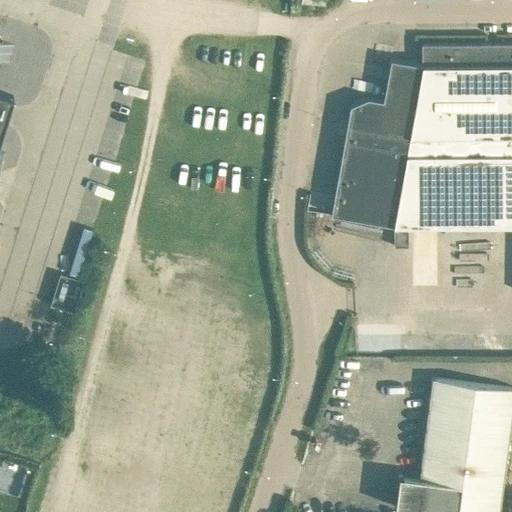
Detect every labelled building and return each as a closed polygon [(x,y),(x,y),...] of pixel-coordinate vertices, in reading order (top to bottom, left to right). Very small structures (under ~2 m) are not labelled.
[(0,137),(13,96),(0,91),(0,39),(0,137)] [(511,41),(465,42),(466,62),(511,61),(511,41)] [(421,43),(422,63),(431,63),(466,62),(465,42),(421,43)] [(390,57),(383,100),(415,105),(414,115),(431,115),(431,63),(422,63),(390,57)] [(431,115),(431,131),(511,129),(511,61),(466,62),(431,63),(431,115)] [(350,105),(344,137),(408,146),(410,131),(431,131),(431,115),(414,115),(415,105),(383,100),(367,97),(350,105)] [(400,190),(393,223),(393,224),(394,224),(394,245),(408,245),(408,223),(511,222),(511,129),(431,131),(410,131),(408,146),(400,190)] [(344,137),(336,181),(400,190),(408,146),(344,137)] [(330,214),(393,223),(400,190),(336,181),(330,214)] [(345,391),(340,431),(364,434),(369,394),(345,391)] [(364,434),(363,438),(383,440),(389,397),(369,394),(364,434)] [(389,397),(383,440),(403,443),(409,399),(389,397)] [(409,399),(403,443),(423,446),(428,402),(409,399)] [(428,402),(423,446),(443,448),(448,404),(428,402)] [(448,404),(443,448),(463,451),(468,407),(448,404)] [(468,407),(463,451),(482,453),(488,409),(468,407)] [(488,409),(482,453),(502,456),(508,412),(488,409)] [(511,412),(508,412),(502,456),(511,456),(511,412)] [(340,431),(335,471),(359,474),(363,438),(364,434),(340,431)] [(363,438),(359,474),(379,476),(383,440),(363,438)] [(383,440),(379,476),(398,479),(403,443),(383,440)] [(403,443),(398,479),(418,481),(423,446),(403,443)] [(423,446),(418,481),(438,484),(443,448),(423,446)] [(443,448),(438,484),(458,486),(463,451),(443,448)] [(463,451),(458,486),(478,489),(482,453),(463,451)] [(482,453),(478,489),(498,491),(502,456),(482,453)] [(511,456),(502,456),(498,491),(511,493),(511,456)] [(298,492),(294,505),(301,507),(305,495),(298,492)]
